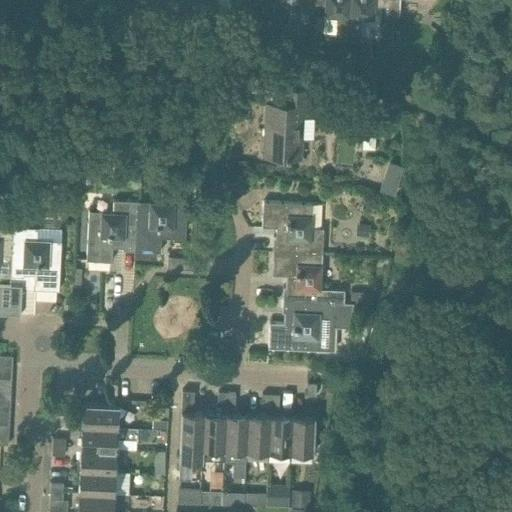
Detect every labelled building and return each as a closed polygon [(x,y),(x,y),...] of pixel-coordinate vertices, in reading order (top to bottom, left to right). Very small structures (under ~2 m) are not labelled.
[(0,0),(0,8),(10,9),(10,1),(0,0)] [(300,0),(300,8),(313,9),(314,2),(313,0),(300,0)] [(335,39),(348,40),(350,0),(313,0),(314,2),(325,2),(325,14),(337,15),(335,39)] [(374,5),(385,5),(385,0),(350,0),(348,40),(361,40),(362,16),(374,17),(374,5)] [(385,0),(385,5),(386,5),(386,13),(399,13),(399,0),(385,0)] [(284,103),(267,102),(265,155),(301,156),(303,104),(309,104),(309,90),(285,88),(284,103)] [(375,149),(376,137),(364,136),(363,149),(375,149)] [(37,176),(39,164),(24,162),(22,174),(37,176)] [(140,164),(115,163),(115,179),(139,180),(140,164)] [(15,177),(17,165),(2,164),(1,176),(15,177)] [(93,167),(81,167),(81,184),(93,184),(93,167)] [(402,172),(388,168),(381,189),(396,193),(402,172)] [(138,199),(135,249),(161,251),(162,237),(172,237),(172,239),(185,240),(188,191),(162,190),(162,201),(138,199)] [(135,249),(138,199),(113,198),(112,210),(89,209),(87,259),(112,260),(113,246),(123,247),(123,249),(135,249)] [(273,250),(323,252),(324,227),(312,226),(313,202),(263,200),(262,226),(276,226),(276,237),(274,237),(273,250)] [(356,233),(365,235),(368,223),(358,221),(356,233)] [(0,274),(11,275),(13,225),(0,223),(0,274)] [(13,225),(11,275),(24,276),(24,273),(35,274),(34,288),(59,289),(62,239),(38,238),(39,226),(13,225)] [(283,285),(283,299),(344,302),(345,289),(321,287),(323,252),(273,250),(272,274),(286,275),(286,286),(283,285)] [(197,269),(198,257),(168,255),(168,267),(197,269)] [(0,314),(9,314),(10,285),(0,284),(0,314)] [(22,286),(10,285),(9,314),(21,315),(22,286)] [(354,302),(354,303),(358,303),(359,291),(351,290),(350,302),(354,302)] [(350,302),(344,302),(283,299),(282,322),(270,321),(269,347),(335,350),(336,326),(348,327),(354,303),(354,302),(350,302)] [(0,355),(0,363),(13,364),(13,355),(0,354),(0,355)] [(317,382),(308,382),(307,395),(316,395),(317,382)] [(191,402),(191,390),(182,389),(182,402),(191,402)] [(0,399),(11,400),(11,391),(0,390),(0,399)] [(218,404),(227,404),(227,391),(219,391),(218,404)] [(236,392),(227,391),(227,404),(235,404),(236,392)] [(271,406),(271,393),(263,393),(262,406),(271,406)] [(280,394),(271,393),(271,406),(279,406),(280,394)] [(0,407),(10,408),(11,400),(0,399),(0,407)] [(83,402),(82,424),(118,425),(119,404),(83,402)] [(169,406),(157,406),(157,414),(168,415),(169,406)] [(202,459),(204,411),(182,410),(179,458),(202,459)] [(225,460),(225,448),(224,448),(226,412),(204,411),(202,459),(225,460)] [(246,461),(246,449),(248,413),(226,412),(224,448),(225,448),(225,460),(246,461)] [(248,413),(246,449),(268,450),(270,413),(248,413)] [(268,450),(291,451),(292,414),(270,413),(268,450)] [(292,414),(291,451),(313,452),(315,415),(292,414)] [(153,428),(165,428),(165,419),(153,419),(153,428)] [(118,426),(118,425),(82,424),(81,446),(117,447),(117,438),(137,439),(138,427),(118,426)] [(138,427),(138,438),(147,438),(148,428),(138,427)] [(9,435),(0,434),(0,443),(9,444),(9,435)] [(53,437),(53,445),(65,446),(66,437),(53,437)] [(65,454),(65,446),(53,445),(52,454),(65,454)] [(80,468),(116,470),(117,447),(81,446),(80,468)] [(167,450),(157,449),(156,462),(166,463),(167,450)] [(80,468),(79,490),(115,492),(116,470),(80,468)] [(51,481),(50,489),(63,490),(64,481),(51,481)] [(200,489),(200,488),(178,487),(178,501),(200,501),(200,489)] [(63,499),(63,490),(50,489),(50,498),(63,499)] [(113,511),(115,492),(79,490),(77,511),(113,511)] [(291,506),(311,506),(311,492),(291,492),(291,506)] [(256,493),(245,493),(244,504),(255,505),(256,493)] [(266,495),(266,505),(288,505),(288,495),(266,495)]
